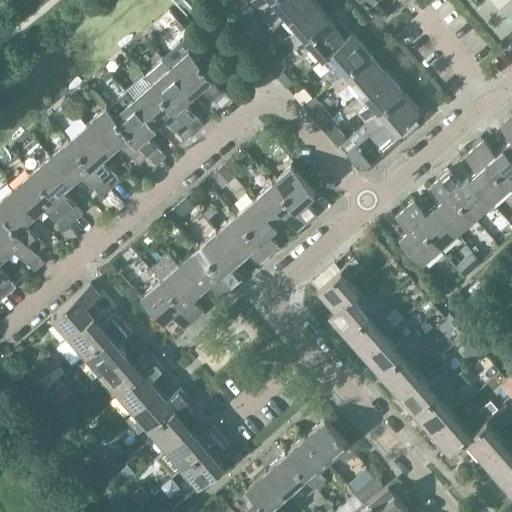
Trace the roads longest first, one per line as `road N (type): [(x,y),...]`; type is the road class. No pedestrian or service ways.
road 1 (residential): [(367,208),(261,96),(0,328)]
road 2 (residential): [(458,511),(267,296),(367,208)]
road 3 (residential): [(367,208),(494,101)]
